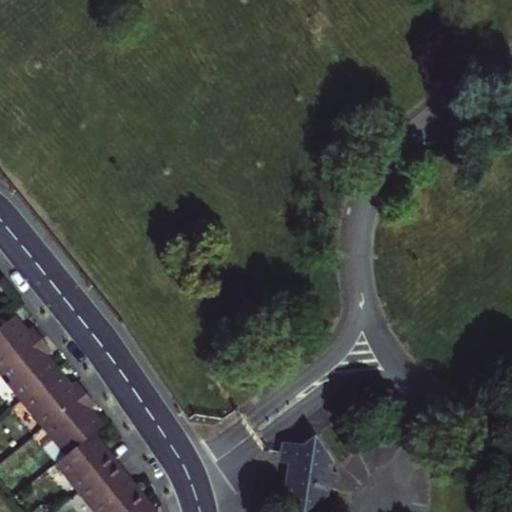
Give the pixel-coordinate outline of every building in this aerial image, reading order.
[(0,317),(0,327),(11,319),(6,313),(0,317)] [(0,327),(0,372),(39,340),(30,329),(24,335),(11,319),(0,327)] [(0,375),(21,401),(55,373),(42,358),(49,353),(39,340),(0,372),(0,375)] [(68,389),(55,373),(21,401),(43,428),(84,395),(74,384),(68,389)] [(84,395),(43,428),(64,455),(88,436),(98,427),(86,412),(93,407),(84,395)] [(64,455),(55,463),(79,492),(112,465),(88,436),(64,455)] [(295,468),(290,493),(305,511),(309,511),(329,496),(331,487),(333,472),(334,459),(317,439),(304,448),(295,447),(290,450),(285,458),(288,466),(295,468)] [(112,465),(79,492),(94,511),(110,511),(134,493),(112,465)] [(340,474),(333,472),(331,487),(338,488),(340,474)] [(149,511),(134,493),(110,511),(149,511)]
